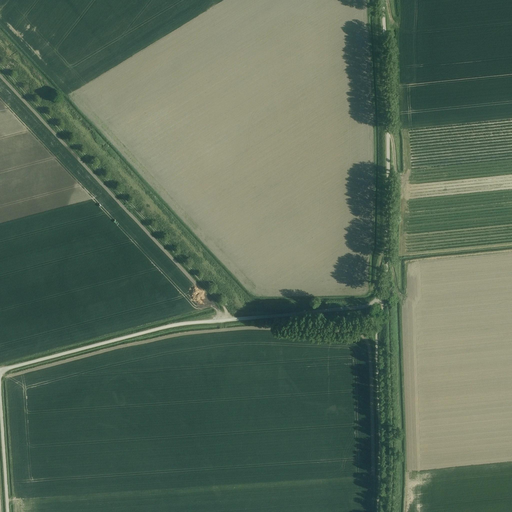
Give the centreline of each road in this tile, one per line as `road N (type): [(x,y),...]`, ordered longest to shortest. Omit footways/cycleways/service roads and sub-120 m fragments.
road 1 (unclassified): [(0,370),(171,325),(378,298),(387,260),(380,0)]
road 2 (track): [(227,319),(0,64)]
road 3 (track): [(378,298),(386,511)]
